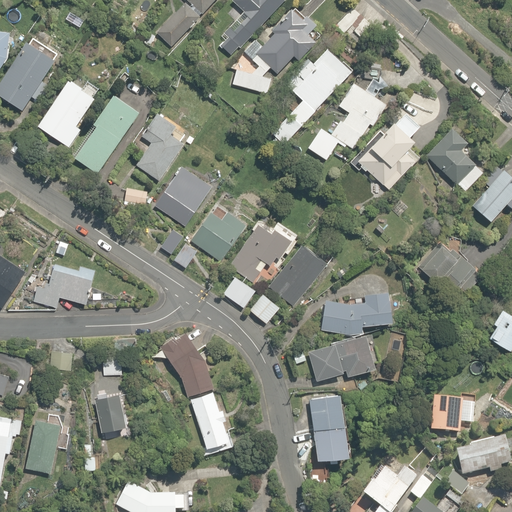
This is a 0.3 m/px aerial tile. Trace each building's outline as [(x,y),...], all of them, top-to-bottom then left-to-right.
[(156,32),(171,46),(190,27),(191,28),(195,23),(194,22),(200,16),(199,15),(201,13),(203,14),(214,0),(188,0),(192,3),(190,6),(185,2),(156,32)] [(221,45),(231,55),(239,47),(240,48),(284,0),(232,0),(232,1),(244,11),(221,36),(226,40),(221,45)] [(68,14),(58,7),(50,18),(60,26),(68,14)] [(233,84),(267,93),(271,78),(263,76),(271,67),(277,73),(294,56),(299,60),(316,42),(308,35),(317,25),(307,16),(303,20),(291,9),(272,30),(275,33),(262,47),(255,41),(245,52),(254,60),(250,63),(257,69),(252,73),(237,69),(233,84)] [(89,20),(73,12),(67,24),(82,32),(89,20)] [(347,34),(337,25),(326,38),(336,46),(347,34)] [(0,69),(8,58),(11,32),(0,30),(0,69)] [(141,41),(150,46),(156,35),(147,30),(141,41)] [(0,84),(0,95),(24,110),(32,98),(41,103),(52,86),(42,80),(56,60),(27,42),(0,84)] [(285,146),(352,72),(326,49),(313,64),(307,59),(284,84),(301,99),(289,113),(293,116),(289,121),(286,118),(271,134),(285,146)] [(308,147),(327,159),(337,143),(345,147),(347,144),(353,149),(372,120),(376,122),(387,104),(375,96),(380,88),(390,87),(381,77),(382,68),(367,66),(357,77),(373,79),(366,90),(354,83),(339,106),(349,112),(343,121),(341,120),(331,134),(321,127),(308,147)] [(39,126),(70,146),(81,129),(79,128),(84,121),(81,119),(95,98),(82,89),(84,87),(73,80),(72,82),(69,80),(63,90),(58,87),(50,99),(54,102),(39,126)] [(76,158),(98,173),(140,112),(115,95),(94,124),(98,126),(76,158)] [(367,169),(389,189),(415,161),(405,151),(414,142),(411,138),(422,125),(406,110),(358,161),(362,164),(360,166),(366,171),(367,169)] [(137,164),(160,180),(185,143),(181,141),(185,134),(175,128),(176,126),(158,113),(142,136),(152,142),(137,164)] [(458,182),(466,189),(482,171),(475,164),(476,164),(461,150),(468,143),(452,128),(426,155),(457,184),(458,182)] [(280,152),(285,147),(275,138),(271,143),(280,152)] [(155,205),(186,225),(212,186),(182,165),(155,205)] [(472,205),(490,221),(506,204),(511,209),(511,208),(511,176),(504,169),(502,171),(496,165),(485,177),(492,183),(472,205)] [(125,201),(145,205),(148,191),(127,188),(125,201)] [(392,209),(399,215),(408,206),(401,200),(392,209)] [(191,240),(221,261),(247,224),(228,211),(227,212),(218,206),(213,212),(211,211),(191,240)] [(230,266),(253,282),(266,262),(271,266),(276,257),(279,259),(292,240),(275,228),(272,232),(259,223),(230,266)] [(172,254),(184,235),(176,230),(164,248),(172,254)] [(65,255),(68,244),(60,241),(56,252),(65,255)] [(431,281),(456,304),(477,280),(476,279),(480,274),(475,269),(476,268),(452,248),(450,250),(440,241),(419,266),(434,279),(431,281)] [(186,267),(197,250),(185,243),(174,260),(186,267)] [(269,286),(293,306),(327,264),(302,244),(269,286)] [(0,305),(2,307),(26,270),(0,253),(0,305)] [(34,301),(57,307),(60,296),(87,304),(96,269),(81,265),(79,269),(55,263),(50,283),(47,282),(45,287),(38,285),(34,301)] [(223,294),(244,307),(256,289),(236,276),(223,294)] [(321,329),(350,334),(363,333),(362,326),(393,322),(390,299),(389,299),(388,292),(364,294),(365,302),(350,303),(326,299),(321,329)] [(250,309),(267,323),(280,307),(263,293),(250,309)] [(489,337),(511,351),(511,348),(511,315),(502,309),(494,323),(497,325),(489,337)] [(182,375),(188,395),(214,387),(206,360),(186,332),(177,338),(175,336),(160,346),(181,376),(182,375)] [(308,351),(317,380),(344,372),(343,371),(346,370),(348,376),(376,368),(366,334),(308,351)] [(50,368),(71,370),(73,353),(52,350),(50,368)] [(103,357),(104,375),(122,374),(121,356),(103,357)] [(0,393),(3,395),(9,376),(0,372),(0,393)] [(161,392),(166,401),(171,399),(166,389),(161,392)] [(208,447),(210,453),(234,445),(230,432),(227,433),(223,421),(226,420),(223,409),(220,410),(213,391),(191,399),(207,448),(208,447)] [(96,398),(102,431),(127,426),(120,393),(96,398)] [(309,399),(318,458),(349,454),(340,394),(309,399)] [(431,430),(459,432),(462,400),(434,398),(431,430)] [(0,485),(1,485),(12,418),(0,415),(0,485)] [(26,467),(52,472),(62,424),(36,419),(26,467)] [(456,450),(462,475),(489,468),(490,472),(502,469),(501,465),(511,463),(504,437),(469,445),(470,447),(456,450)] [(376,511),(391,511),(397,505),(396,505),(417,476),(404,467),(398,477),(385,467),(384,469),(381,467),(371,481),(372,482),(363,494),(381,506),(376,511)] [(445,484),(461,496),(469,484),(453,473),(445,484)] [(116,503),(133,511),(176,511),(176,510),(190,510),(190,490),(151,491),(129,479),(116,503)] [(440,511),(422,499),(412,511),(440,511)] [(437,508),(442,511),(446,511),(449,508),(442,502),(437,508)]
